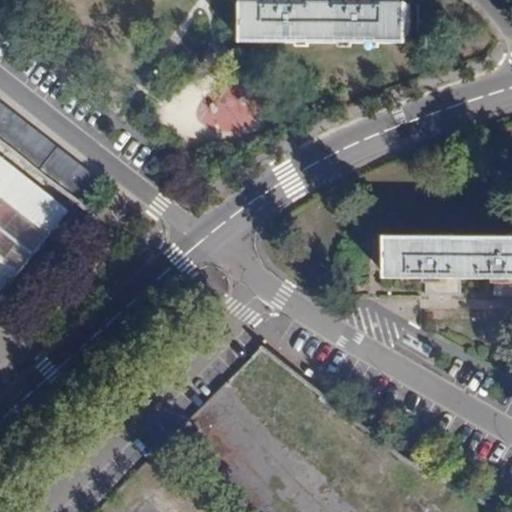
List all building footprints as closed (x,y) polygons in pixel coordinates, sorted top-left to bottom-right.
[(280,7),(246,7),(245,42),(408,43),(409,8),(356,7),(356,1),(347,1),(338,1),(338,7),(298,7),(298,0),(289,0),(280,0),(280,7)] [(239,78),(202,101),(224,137),(261,114),(239,78)] [(107,189),(0,100),(0,140),(88,212),(107,189)] [(0,146),(0,219),(36,248),(71,202),(0,146)] [(0,220),(0,293),(1,294),(36,248),(0,220)] [(511,241),(417,241),(388,241),(388,280),(429,280),(430,285),(431,285),(447,285),(447,280),(499,281),(499,284),(503,284),(511,284),(511,241)]
